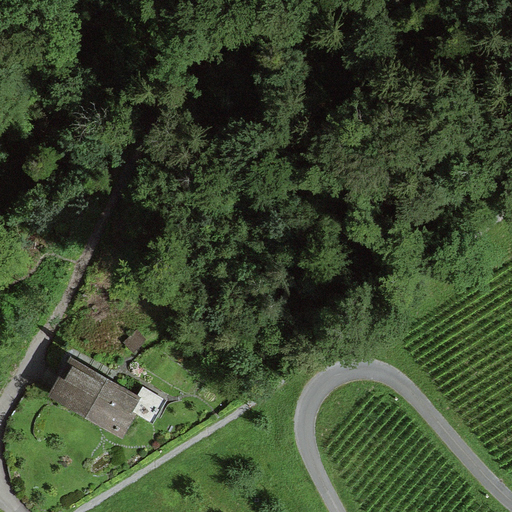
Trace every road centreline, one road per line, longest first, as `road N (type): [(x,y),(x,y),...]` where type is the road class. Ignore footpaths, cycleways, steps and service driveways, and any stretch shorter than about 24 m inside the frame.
road 1 (residential): [(338,511),(307,422),(324,383),(353,369),(377,368),(399,381),(511,502)]
road 2 (track): [(47,332),(118,187)]
